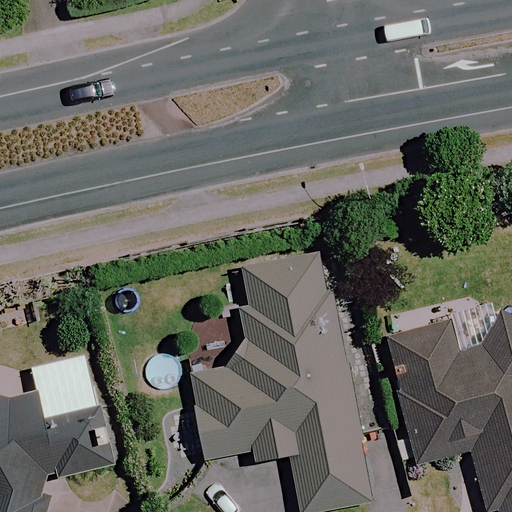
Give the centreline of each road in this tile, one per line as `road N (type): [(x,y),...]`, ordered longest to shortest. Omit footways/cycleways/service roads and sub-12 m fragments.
road 1 (secondary): [(346,121),(0,191)]
road 2 (secondary): [(0,125),(332,49)]
road 3 (secondary): [(332,49),(511,17)]
road 4 (secondary): [(511,96),(346,121)]
